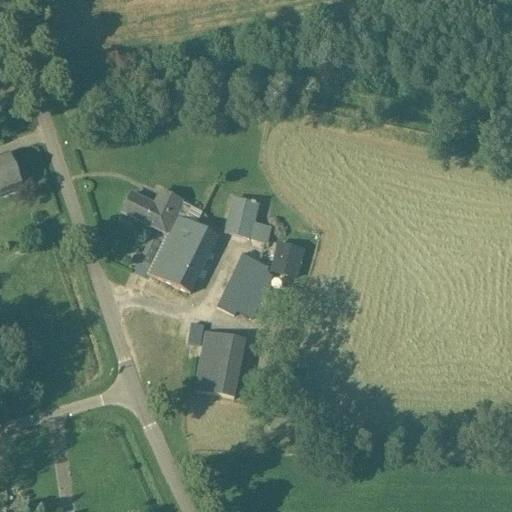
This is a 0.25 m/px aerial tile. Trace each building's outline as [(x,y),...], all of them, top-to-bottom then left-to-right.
[(0,158),(0,197),(20,190),(6,156),(0,158)] [(222,159),(219,175),(264,185),(267,168),(222,159)] [(148,277),(189,298),(218,240),(194,228),(185,224),(192,210),(159,194),(156,198),(152,207),(129,196),(120,214),(165,236),(166,235),(168,236),(148,277)] [(222,236),(266,247),(271,230),(254,225),(259,207),(231,200),(222,236)] [(296,281),(304,252),(276,245),(269,274),(296,281)] [(268,269),(242,256),(216,310),(234,318),(235,316),(251,323),(274,278),(266,274),(268,269)] [(199,347),(201,326),(188,324),(185,345),(199,347)] [(245,343),(205,335),(194,394),(234,402),(245,343)]
